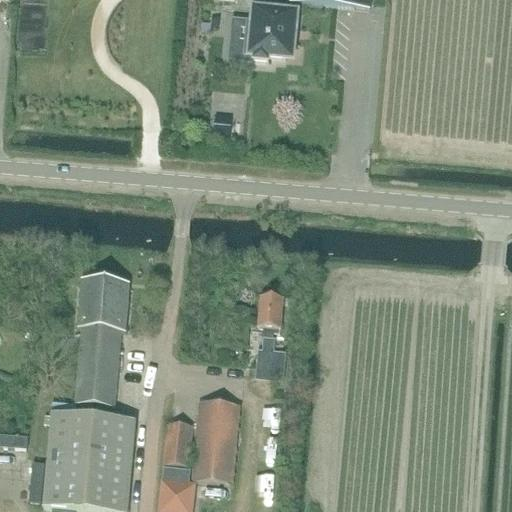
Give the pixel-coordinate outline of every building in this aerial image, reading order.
[(369,14),(370,0),(276,0),(275,16),(254,14),(253,28),(249,28),(249,24),(248,24),(245,58),(254,58),(253,64),(268,65),(269,60),(286,61),(289,32),(294,32),(295,18),(290,17),(291,7),(369,14)] [(124,335),(128,289),(81,285),(78,331),(81,332),(75,408),(114,411),(120,335),(124,335)] [(279,334),(282,303),(261,301),(258,332),(263,332),(260,354),(257,354),(256,366),(272,368),(273,356),(270,355),(272,337),(277,338),(277,334),(279,334)] [(245,352),(248,313),(220,310),(216,349),(245,352)] [(231,489),(239,410),(199,406),(193,471),(188,470),(191,429),(166,427),(158,511),(193,511),(196,486),(231,489)] [(46,511),(127,511),(135,428),(44,419),(43,429),(50,430),(42,511),(46,511)]
